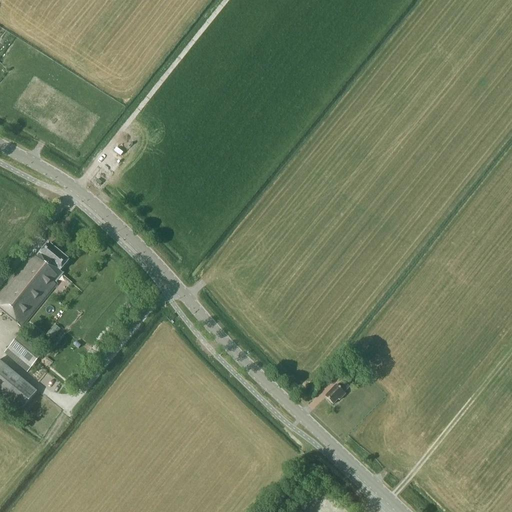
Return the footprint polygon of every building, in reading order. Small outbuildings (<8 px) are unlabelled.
[(68,262),(47,245),(37,258),(33,255),(26,264),(24,262),(0,292),(0,311),(23,329),(57,284),(56,283),(61,277),(58,275),(68,262)] [(48,344),(35,333),(30,338),(44,349),(48,344)] [(20,334),(5,353),(28,372),(43,353),(20,334)] [(38,393),(0,362),(0,403),(10,411),(14,406),(22,412),(38,393)] [(350,387),(344,382),(339,387),(337,385),(325,397),(333,405),(338,400),(339,401),(346,394),(345,393),(350,387)] [(31,417),(25,412),(21,416),(27,421),(31,417)]
